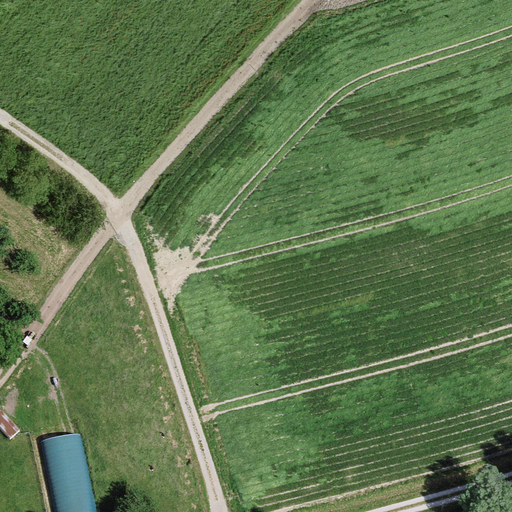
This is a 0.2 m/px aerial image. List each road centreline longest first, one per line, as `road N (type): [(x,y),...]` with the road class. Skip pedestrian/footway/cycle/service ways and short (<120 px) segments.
road 1 (track): [(218,511),(121,210)]
road 2 (track): [(121,210),(318,0)]
road 3 (track): [(121,210),(0,116)]
road 4 (track): [(511,480),(388,511)]
